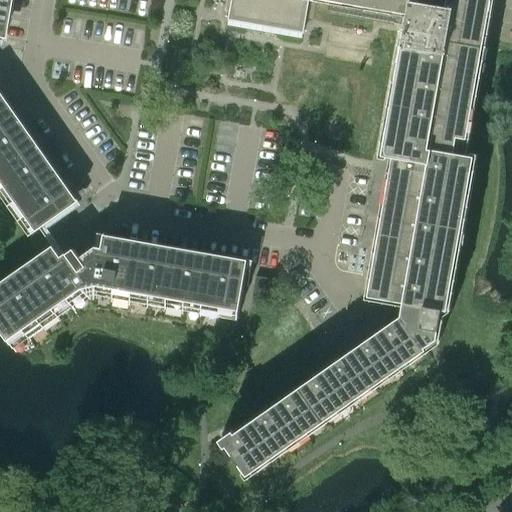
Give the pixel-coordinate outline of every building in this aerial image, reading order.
[(0,0),(0,37),(8,38),(14,0),(0,0)] [(231,0),(227,20),(303,33),(308,0),(328,0),(327,11),(405,25),(403,33),(398,64),(393,94),(387,124),(382,155),(382,156),(402,159),(399,175),(389,173),(384,204),(379,235),(373,265),(368,296),(390,300),(387,319),(393,320),(394,319),(400,316),(404,320),(379,338),(354,356),(328,373),(303,391),(278,409),(252,427),(226,445),(247,475),(273,457),(299,439),(324,421),(349,403),(375,386),(400,368),(425,350),(426,350),(424,348),(436,339),(438,330),(442,309),(447,310),(452,279),(458,249),(463,218),(468,188),(474,157),(463,155),(466,138),(472,108),(477,78),(482,47),(488,17),(490,0),(231,0)] [(0,196),(28,237),(79,201),(0,88),(0,196)] [(52,246),(0,282),(0,331),(15,353),(16,352),(16,351),(89,300),(89,301),(93,300),(93,299),(235,324),(234,325),(236,325),(247,259),(104,234),(101,249),(96,248),(86,254),(80,259),(73,249),(61,258),(52,246)] [(251,300),(270,304),(275,280),(255,276),(251,300)]
